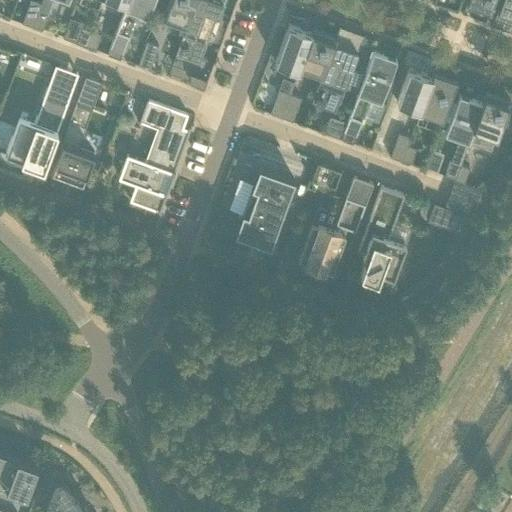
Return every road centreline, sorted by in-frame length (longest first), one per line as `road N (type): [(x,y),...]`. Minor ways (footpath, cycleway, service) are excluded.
road 1 (residential): [(0,31),(230,115)]
road 2 (residential): [(230,115),(450,197)]
road 3 (residential): [(162,511),(107,354)]
road 4 (residential): [(107,354),(0,234)]
road 5 (residential): [(230,115),(183,245)]
road 6 (unclassified): [(107,354),(139,337),(183,245)]
road 7 (residential): [(273,0),(230,115)]
